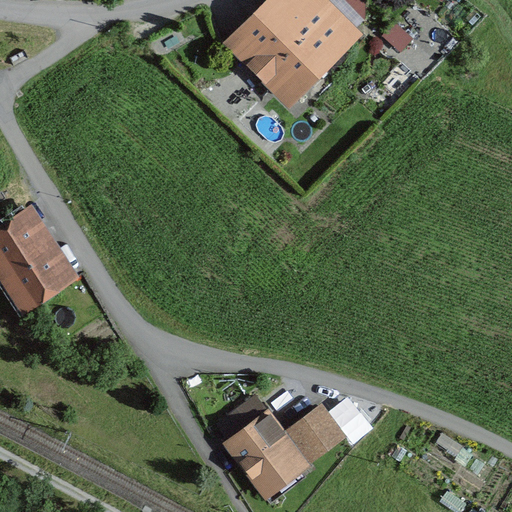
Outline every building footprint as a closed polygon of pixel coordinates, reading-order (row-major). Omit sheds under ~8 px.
[(361,29),(357,24),(365,16),(365,0),(261,0),(254,8),(319,71),(324,66),(331,72),(348,54),(342,48),(361,29)] [(319,71),(254,8),(222,40),(288,104),(319,71)] [(400,51),(413,37),(394,20),(381,34),(400,51)] [(80,273),(32,201),(0,221),(0,276),(22,310),(80,273)] [(279,414),(301,398),(284,374),(261,391),(279,414)] [(215,422),(229,441),(225,444),(266,498),(312,464),(309,460),(285,427),(272,409),(270,411),(256,392),(215,422)] [(321,399),(285,427),(309,460),(346,433),(321,399)]
